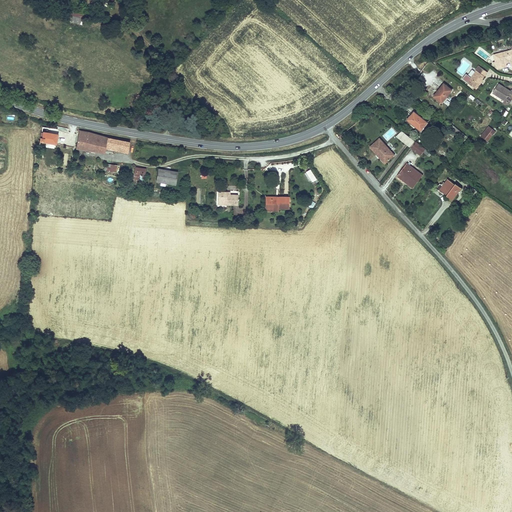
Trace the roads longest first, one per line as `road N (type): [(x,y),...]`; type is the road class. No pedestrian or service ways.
road 1 (track): [(0,377),(65,344),(165,368),(436,511)]
road 2 (primary): [(0,96),(51,115),(213,145),(289,140),(324,125)]
road 3 (unclassified): [(324,125),(466,287),(511,370)]
road 4 (primary): [(324,125),(428,40),(511,2)]
